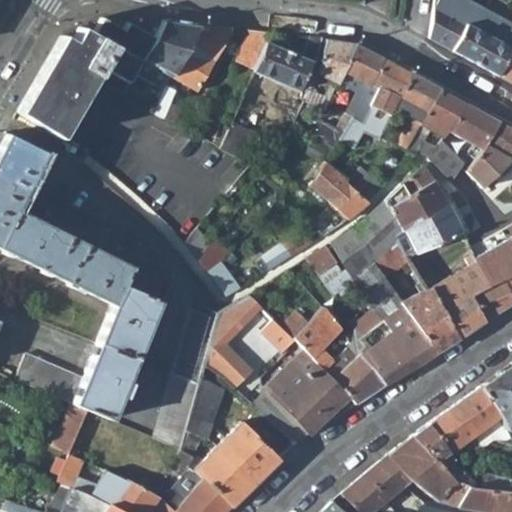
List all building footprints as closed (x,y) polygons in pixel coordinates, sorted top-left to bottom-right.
[(432,0),(428,38),(494,74),(511,40),(511,24),(468,0),(432,0)] [(196,23),(162,18),(151,39),(132,78),(160,93),(151,111),(160,116),(170,97),(174,89),(164,85),(196,23)] [(69,41),(60,35),(14,112),(58,139),(100,69),(128,86),(132,78),(151,39),(125,24),(121,32),(98,19),(89,34),(77,28),(69,41)] [(228,27),(196,23),(164,85),(174,89),(175,90),(180,82),(194,90),(228,31),(228,27)] [(253,30),(239,64),(252,70),(264,42),(263,41),(267,32),(253,30)] [(251,70),(304,94),(305,91),(310,72),(319,38),(316,38),(306,37),(298,57),(264,42),(252,70),(251,70)] [(319,38),(310,72),(335,83),(336,80),(352,42),(319,38)] [(511,83),(511,40),(494,74),(511,83)] [(352,42),(336,80),(354,90),(352,94),(355,95),(350,104),(353,106),(346,119),(347,119),(359,121),(361,118),(368,104),(378,86),(371,82),(382,59),(352,42)] [(409,74),(404,71),(382,59),(371,82),(378,86),(368,104),(389,114),(397,98),(396,97),(409,74)] [(397,98),(413,107),(394,141),(402,147),(413,126),(416,120),(419,122),(437,89),(409,74),(396,97),(397,98)] [(335,83),(335,84),(352,94),(354,90),(336,80),(335,83)] [(437,89),(419,122),(416,120),(413,126),(419,130),(423,125),(441,137),(445,130),(464,104),(437,89)] [(302,101),(324,110),(328,101),(305,91),(304,94),(302,101)] [(352,94),(340,116),(346,119),(353,106),(350,104),(355,95),(352,94)] [(176,112),(181,103),(170,97),(160,116),(178,127),(183,116),(176,112)] [(361,118),(382,127),(389,114),(368,104),(361,118)] [(486,145),(497,123),(464,104),(445,130),(481,152),(482,153),(486,145)] [(229,121),(217,150),(230,158),(233,150),(239,152),(247,129),(229,121)] [(486,145),(509,161),(511,156),(511,130),(497,123),(486,145)] [(423,125),(419,130),(413,126),(402,147),(416,152),(426,157),(438,141),(441,137),(423,125)] [(0,138),(0,249),(110,304),(94,341),(131,356),(165,274),(132,261),(139,245),(23,186),(40,152),(3,133),(0,138)] [(438,141),(426,157),(448,180),(459,168),(461,165),(438,141)] [(480,188),(510,161),(509,161),(486,145),(482,153),(481,152),(464,173),(480,188)] [(323,199),(346,218),(349,215),(365,201),(347,186),(342,182),(344,180),(322,161),(318,166),(322,170),(316,178),(309,187),(323,199)] [(398,182),(414,201),(435,184),(420,166),(398,182)] [(363,183),(374,192),(382,185),(371,175),(363,183)] [(347,186),(365,201),(374,192),(363,183),(355,176),(347,186)] [(347,229),(341,232),(328,241),(345,273),(348,280),(370,308),(378,319),(358,336),(355,339),(360,345),(355,350),(358,353),(383,382),(433,351),(399,301),(381,274),(369,258),(387,247),(384,242),(393,236),(393,235),(402,229),(403,229),(446,204),(442,196),(435,184),(414,201),(398,182),(397,182),(374,206),(370,210),(366,213),(362,217),(355,223),(347,229)] [(416,250),(418,249),(448,235),(459,230),(446,204),(403,229),(414,251),(416,250)] [(312,226),(319,236),(337,224),(331,214),(312,226)] [(194,228),(182,242),(194,259),(195,259),(206,245),(194,228)] [(277,242),(289,255),(312,240),(309,235),(302,235),(298,230),(277,242)] [(461,236),(459,230),(448,235),(451,240),(461,236)] [(206,245),(195,259),(209,278),(219,266),(227,256),(214,236),(206,245)] [(381,274),(405,260),(403,256),(393,236),(384,242),(387,247),(369,258),(381,274)] [(511,269),(511,246),(507,238),(472,257),(470,259),(472,261),(485,283),(498,276),(511,269)] [(259,255),(268,268),(289,255),(277,242),(259,255)] [(332,261),(322,245),(302,258),(307,264),(314,273),(330,263),(332,261)] [(464,265),(434,281),(416,250),(414,251),(403,256),(405,260),(418,282),(422,288),(425,287),(437,309),(438,308),(455,337),(456,336),(481,319),(467,293),(485,283),(472,261),(464,265)] [(470,254),(461,260),(464,265),(472,261),(470,259),(472,257),(470,254)] [(297,261),(301,267),(307,264),(302,258),(297,261)] [(314,273),(330,295),(348,280),(345,273),(339,276),(330,263),(314,273)] [(209,278),(222,296),(236,289),(219,266),(209,278)] [(511,299),(511,269),(498,276),(511,299)] [(481,319),(482,318),(511,299),(498,276),(485,283),(467,293),(481,319)] [(425,287),(422,288),(418,282),(413,284),(416,291),(399,301),(433,351),(448,341),(455,337),(438,308),(437,309),(425,287)] [(226,342),(259,308),(246,294),(245,295),(220,309),(215,312),(213,320),(211,326),(226,342)] [(291,340),(301,349),(321,370),(329,361),(318,348),(337,327),(319,306),(306,319),(289,337),(291,340)] [(213,320),(190,308),(170,372),(196,382),(197,377),(198,371),(200,364),(211,327),(211,326),(213,320)] [(355,339),(358,336),(378,319),(370,308),(349,325),(341,332),(349,343),(355,350),(360,345),(355,339)] [(277,326),(289,337),(306,319),(294,309),(277,326)] [(291,340),(289,337),(277,326),(270,318),(258,329),(281,350),(291,340)] [(200,364),(218,380),(233,392),(250,369),(226,342),(211,326),(211,327),(200,364)] [(82,408),(106,418),(131,356),(94,341),(78,377),(22,352),(11,377),(66,401),(82,408)] [(349,343),(329,361),(334,366),(338,363),(342,366),(352,358),(358,353),(355,350),(349,343)] [(301,349),(251,407),(293,444),(352,402),(321,370),(301,349)] [(383,382),(358,353),(352,358),(378,384),(380,383),(383,382)] [(321,370),(352,402),(353,402),(378,384),(352,358),(342,366),(338,363),(334,366),(329,361),(321,370)] [(480,385),(509,437),(511,437),(511,366),(510,363),(480,385)] [(198,371),(216,383),(218,380),(200,364),(198,371)] [(169,371),(150,437),(175,449),(177,450),(196,382),(170,372),(169,371)] [(196,382),(177,450),(176,451),(191,458),(198,440),(203,441),(221,394),(209,384),(197,377),(196,382)] [(497,436),(509,437),(480,385),(454,404),(479,441),(485,436),(480,428),(489,423),(497,436)] [(66,401),(50,444),(67,450),(82,408),(66,401)] [(446,452),(463,441),(469,448),(479,441),(454,404),(428,423),(446,452)] [(238,422),(198,461),(191,458),(184,466),(226,508),(250,483),(275,459),(238,422)] [(433,461),(446,452),(428,423),(411,436),(433,461)] [(489,423),(480,428),(485,436),(497,436),(489,423)] [(408,479),(437,501),(455,507),(468,484),(451,481),(433,461),(411,436),(388,453),(408,479)] [(469,448),(463,441),(446,452),(447,453),(452,460),(469,448)] [(83,456),(67,451),(56,482),(59,483),(68,486),(72,488),(83,456)] [(166,491),(146,475),(139,484),(171,511),(222,511),(226,508),(184,466),(191,458),(176,451),(166,465),(178,474),(166,491)] [(452,460),(447,453),(446,452),(433,461),(451,481),(468,484),(470,484),(452,460)] [(408,479),(388,453),(381,458),(402,484),(408,479)] [(381,458),(344,492),(359,511),(373,511),(402,484),(381,458)] [(127,474),(105,466),(97,477),(117,486),(105,501),(106,501),(120,511),(143,511),(145,511),(171,511),(139,484),(127,474)] [(56,496),(65,500),(68,486),(59,483),(56,496)] [(468,484),(455,507),(494,511),(511,511),(511,490),(470,484),(468,484)] [(75,511),(120,511),(106,501),(105,501),(72,488),(68,486),(65,500),(78,506),(75,511)] [(0,511),(21,511),(25,502),(0,495),(0,511)] [(442,511),(429,509),(417,497),(407,511),(442,511)] [(341,511),(332,502),(322,511),(341,511)]
